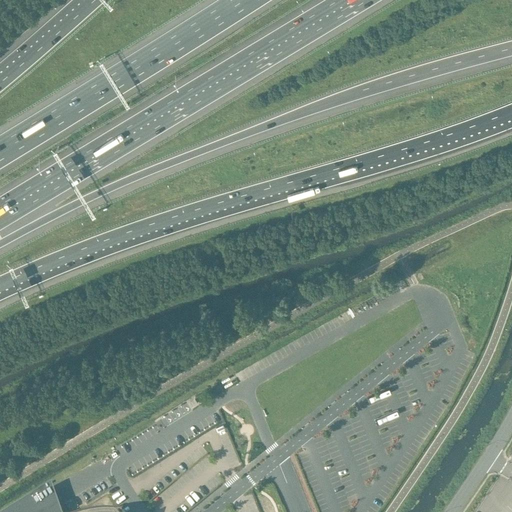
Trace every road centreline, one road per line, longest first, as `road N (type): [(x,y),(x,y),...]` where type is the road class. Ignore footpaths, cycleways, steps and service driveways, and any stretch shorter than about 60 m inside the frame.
road 1 (motorway): [(0,242),(230,138),(404,76),(511,48)]
road 2 (motorway): [(0,284),(150,225),(511,111)]
road 3 (motorway): [(0,214),(353,0)]
road 4 (motorway): [(243,0),(0,152)]
road 5 (motorway): [(95,0),(0,82)]
